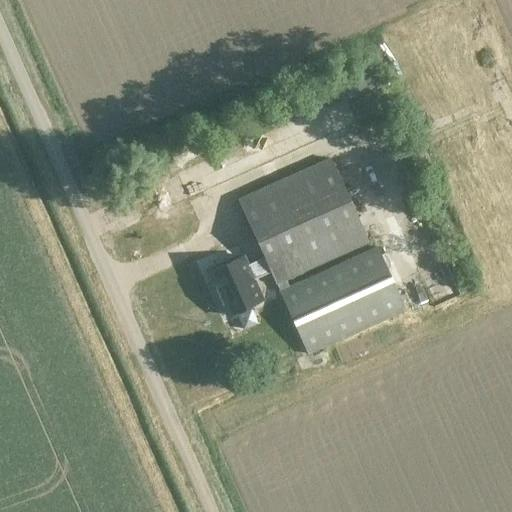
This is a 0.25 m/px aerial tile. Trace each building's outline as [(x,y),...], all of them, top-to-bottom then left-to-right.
[(356,85),(367,82),(362,67),(351,70),(356,85)] [(262,130),(223,148),(234,171),(273,153),(262,130)] [(214,257),(235,305),(259,295),(251,278),(271,269),(308,352),(404,308),(375,245),(288,285),(285,277),(366,240),(328,157),(238,198),(264,255),(245,264),(238,247),(214,257)] [(147,213),(159,209),(153,194),(141,199),(147,213)] [(273,294),(260,299),(272,338),(286,334),(273,294)]
